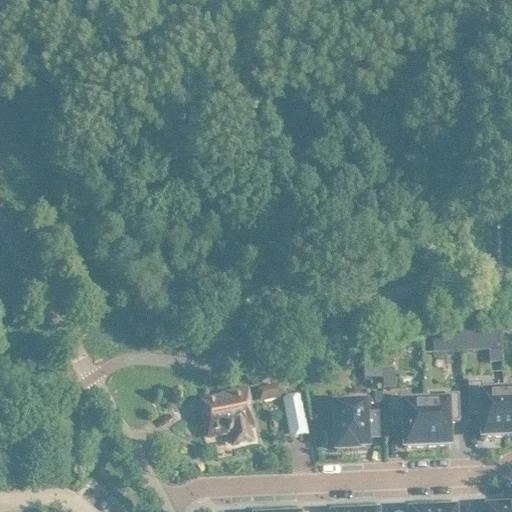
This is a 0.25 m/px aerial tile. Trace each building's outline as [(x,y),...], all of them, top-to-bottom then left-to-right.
[(460,332),(439,332),(439,350),(460,349),(460,332)] [(402,354),(389,355),(390,385),(403,384),(402,354)] [(489,379),(475,380),(477,411),(489,411),(490,434),(511,433),(510,383),(489,384),(489,379)] [(269,384),(272,396),(288,393),(285,381),(269,384)] [(212,405),(218,433),(238,429),(240,438),(258,435),(256,425),(258,425),(253,400),(255,399),(253,387),(229,392),(229,394),(221,396),(222,403),(212,405)] [(433,393),(432,393),(434,443),(456,443),(455,419),(467,418),(466,391),(452,391),(453,400),(433,401),(433,393)] [(432,393),(398,394),(399,421),(411,421),(412,444),(434,443),(432,393)] [(312,419),(307,396),(292,399),(296,422),(312,419)] [(372,402),(342,403),(344,447),(363,446),(363,444),(374,444),(373,436),(386,435),(385,410),(372,410),(372,402)]
